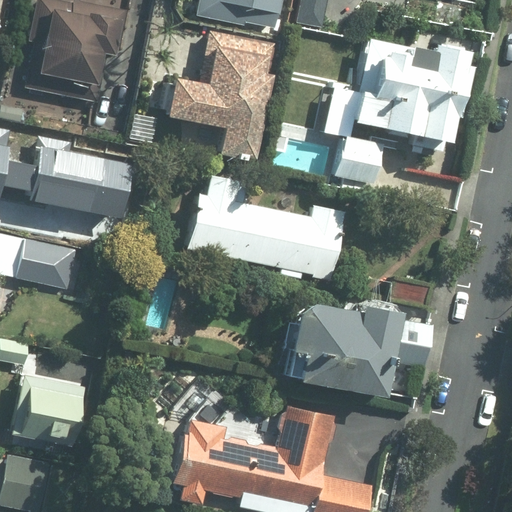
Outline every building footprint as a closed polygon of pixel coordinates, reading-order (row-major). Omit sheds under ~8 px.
[(24,88),(91,99),(99,54),(117,57),(124,10),(61,0),(34,0),(27,41),(31,41),(24,88)] [(196,0),(194,14),(273,27),(277,0),(196,0)] [(326,0),(298,0),(296,22),(323,26),(326,0)] [(274,41),(206,28),(196,79),(171,74),(163,116),(220,127),(215,150),(251,157),(274,41)] [(344,106),(329,173),(370,182),(383,126),(449,138),(454,115),(459,116),(468,70),(464,54),(465,46),(430,40),(428,48),(365,36),(352,108),(344,106)] [(0,125),(0,197),(0,198),(3,186),(32,191),(31,199),(126,217),(136,165),(69,152),(71,142),(39,136),(34,161),(7,155),(12,128),(0,125)] [(231,201),(237,177),(207,170),(202,193),(195,191),(182,245),(278,268),(277,273),(299,278),(300,273),(329,280),(345,211),(309,203),(306,219),(231,201)] [(76,248),(0,232),(0,274),(68,288),(76,248)] [(290,321),(286,320),(281,348),(286,349),(281,376),(382,395),(388,360),(422,367),(430,322),(395,316),(396,309),(354,301),(353,308),(294,297),(290,321)] [(28,342),(0,337),(0,359),(24,363),(28,342)] [(83,385),(26,373),(14,433),(71,445),(83,385)] [(363,511),(371,485),(319,474),(333,413),(286,401),(274,449),(222,436),(225,426),(186,417),(182,432),(179,431),(167,479),(180,482),(176,499),(201,505),(205,488),(238,497),(237,505),(265,511),(363,511)] [(40,511),(50,462),(4,454),(0,477),(0,506),(32,511),(40,511)]
